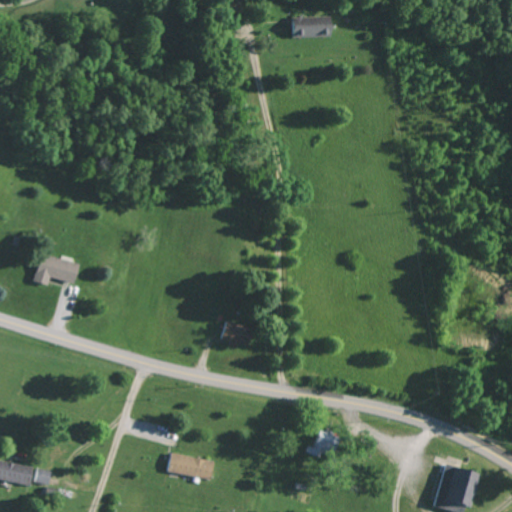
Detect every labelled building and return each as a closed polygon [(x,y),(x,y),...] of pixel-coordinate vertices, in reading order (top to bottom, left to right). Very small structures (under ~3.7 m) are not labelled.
[(329,16),(289,17),(290,37),(329,36),(329,16)] [(47,278),(71,283),(76,263),(38,254),(31,282),(45,285),(47,278)] [(217,339),(227,342),(225,346),(235,350),(237,343),(245,346),(251,330),(225,320),(217,339)] [(307,453),(317,456),(319,450),(330,453),(335,436),(314,430),(307,453)] [(164,471),(208,479),(211,461),(168,453),(164,471)] [(0,480),(27,486),(31,467),(0,460),(0,480)] [(431,507),(451,511),(460,511),(462,506),(468,508),(477,473),(442,464),(431,507)] [(31,482),(45,485),(48,470),(34,467),(31,482)]
